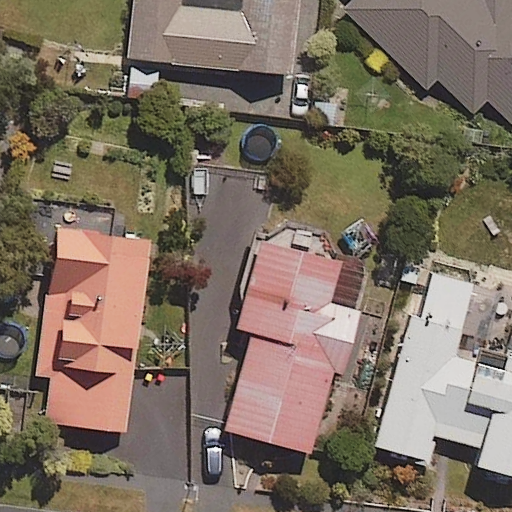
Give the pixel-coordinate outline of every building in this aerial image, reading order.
[(156,67),(290,71),(292,0),(130,0),(128,89),(155,90),(156,67)] [(469,114),(482,99),(511,126),(511,0),(331,0),(328,4),(426,91),(433,82),(469,114)] [(141,244),(108,240),(111,208),(39,201),(36,232),(45,233),(30,377),(47,379),(42,427),(122,435),(141,244)] [(360,310),(332,303),(342,263),(260,243),(238,331),(253,335),(229,434),(314,454),(333,374),(344,376),(360,310)] [(511,483),(511,360),(501,358),(452,344),(469,283),(420,270),(370,450),(424,465),(431,438),(477,451),(471,472),(511,483)]
